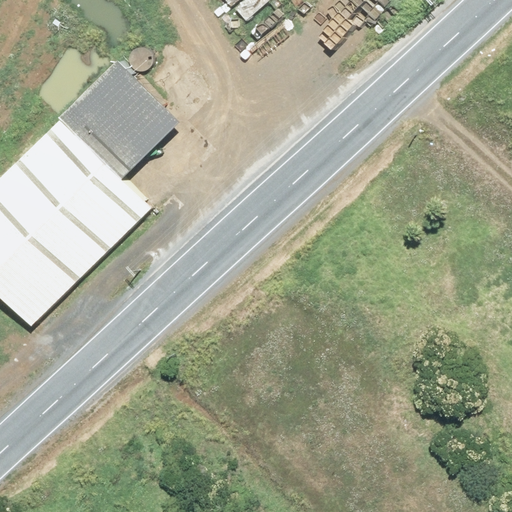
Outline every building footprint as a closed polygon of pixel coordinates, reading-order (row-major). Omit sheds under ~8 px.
[(240,0),(235,4),(245,18),(268,0),(240,0)] [(60,115),(0,173),(0,290),(31,321),(151,204),(121,174),(178,117),(117,55),(58,113),(60,115)] [(179,94),(188,96),(190,89),(180,88),(179,94)] [(166,201),(174,209),(180,203),(172,196),(166,201)] [(511,255),(489,233),(440,283),(505,348),(508,345),(511,349),(511,255)]
